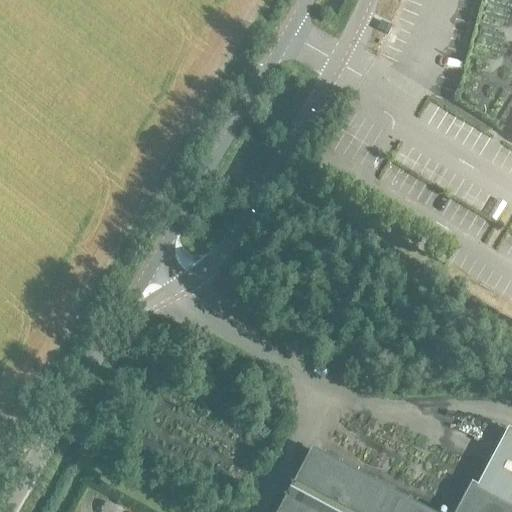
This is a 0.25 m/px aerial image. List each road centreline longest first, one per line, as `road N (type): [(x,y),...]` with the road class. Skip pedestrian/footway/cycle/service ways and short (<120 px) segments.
road 1 (residential): [(116,319),(208,268),(282,155),(364,0)]
road 2 (residential): [(305,0),(116,319)]
road 3 (residential): [(4,511),(116,319)]
